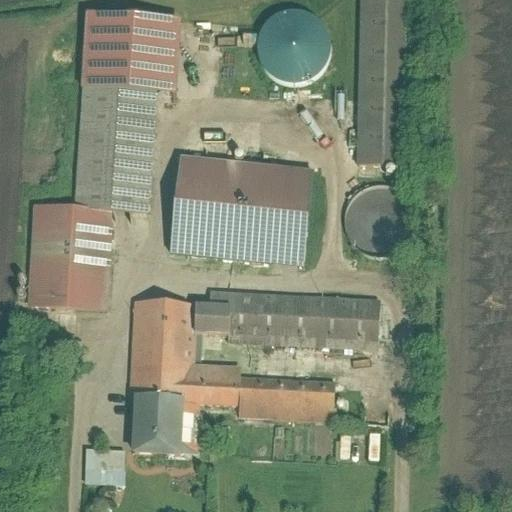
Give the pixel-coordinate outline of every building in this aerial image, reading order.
[(415,0),(357,0),(357,172),(415,173),(415,0)] [(335,72),(314,8),(251,29),(272,93),(335,72)] [(84,99),(76,212),(114,214),(114,219),(151,221),(160,106),(174,107),(179,29),(82,22),(77,99),(84,99)] [(316,174),(177,162),(168,263),(307,275),(316,174)] [(368,228),(370,248),(397,244),(394,220),(374,223),(372,210),(385,208),(383,194),(360,198),(363,215),(368,214),(370,227),(368,228)] [(32,210),(27,314),(109,318),(114,219),(114,214),(76,212),(32,210)] [(132,307),(129,402),(186,404),(186,425),(337,430),(338,386),(250,383),(250,372),(195,370),(196,349),(379,355),(380,304),(207,299),(207,310),(132,307)] [(129,402),(127,459),(184,461),(186,425),(186,404),(129,402)] [(126,489),(126,453),(85,453),(85,489),(126,489)]
